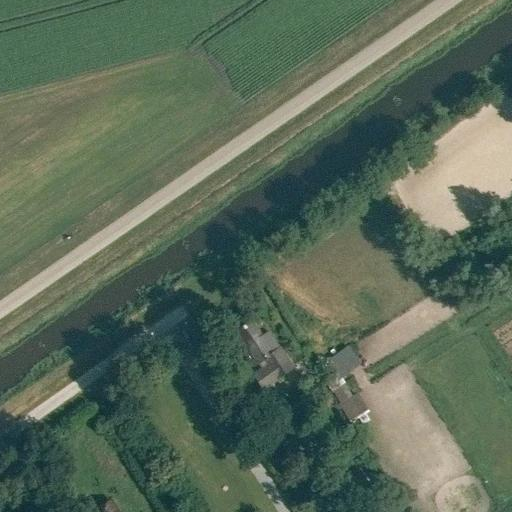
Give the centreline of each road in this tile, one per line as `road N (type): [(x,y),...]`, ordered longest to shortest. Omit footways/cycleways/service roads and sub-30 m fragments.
road 1 (unclassified): [(0,307),(442,0)]
road 2 (residential): [(179,313),(0,438)]
